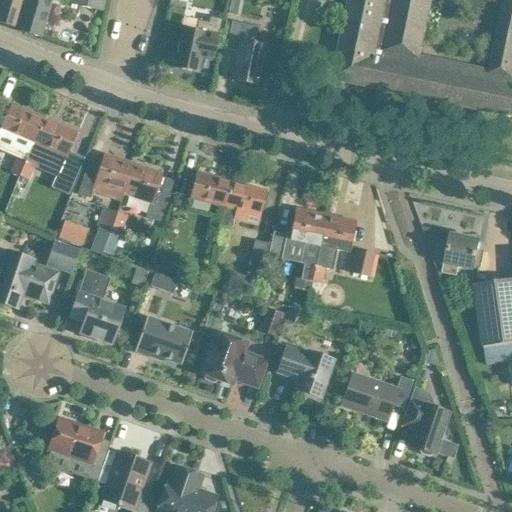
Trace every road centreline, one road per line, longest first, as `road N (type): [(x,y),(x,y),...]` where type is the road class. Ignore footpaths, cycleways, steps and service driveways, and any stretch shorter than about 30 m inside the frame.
road 1 (unclassified): [(511,190),(272,137),(116,91)]
road 2 (residential): [(311,460),(40,367)]
road 3 (residential): [(462,511),(311,460)]
road 4 (unclassified): [(116,91),(0,41)]
